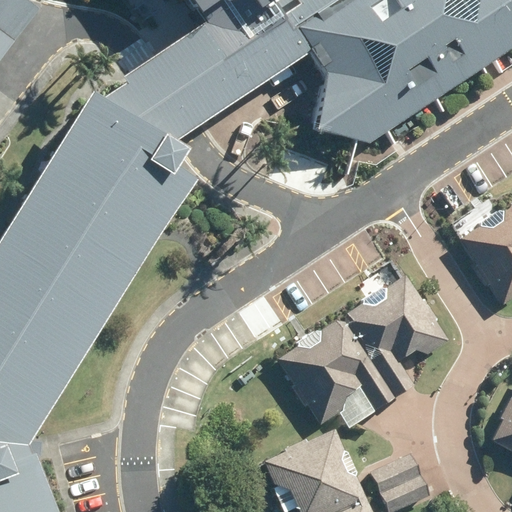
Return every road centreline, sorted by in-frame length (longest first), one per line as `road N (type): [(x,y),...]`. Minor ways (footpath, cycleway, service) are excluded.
road 1 (residential): [(146,511),(140,425),(172,334),(391,186)]
road 2 (residential): [(488,511),(454,420),(457,397),(488,341)]
road 3 (residential): [(391,186),(488,341)]
road 4 (residential): [(391,186),(511,107)]
